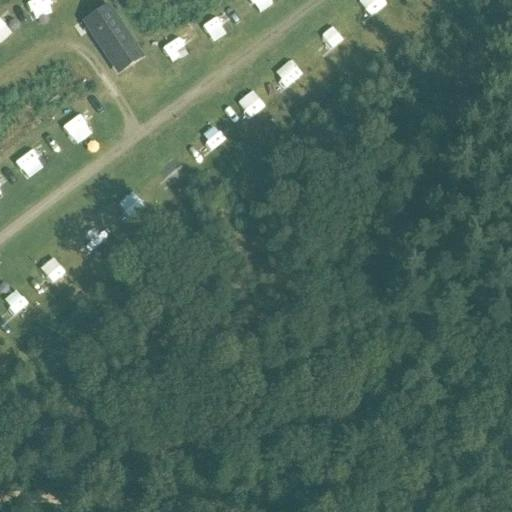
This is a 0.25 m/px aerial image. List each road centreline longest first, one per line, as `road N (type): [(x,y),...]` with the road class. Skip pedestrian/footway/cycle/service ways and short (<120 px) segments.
road 1 (unknown): [(0,243),(312,0)]
road 2 (track): [(231,511),(0,497)]
